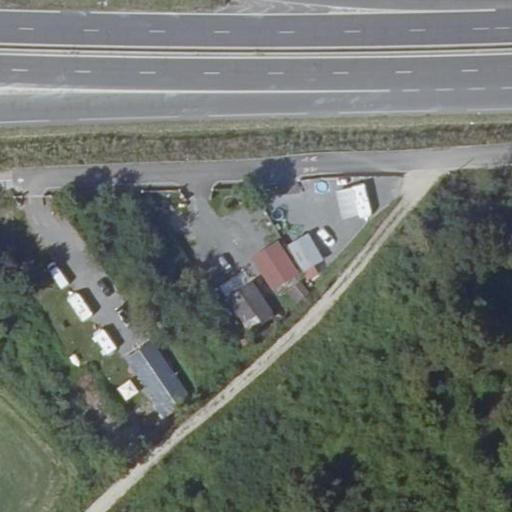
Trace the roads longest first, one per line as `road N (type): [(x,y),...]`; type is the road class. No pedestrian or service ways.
road 1 (residential): [(16,180),(511,150)]
road 2 (trunk): [(469,26),(0,27)]
road 3 (trunk): [(0,110),(366,100),(427,72)]
road 4 (trunk): [(0,65),(427,72)]
